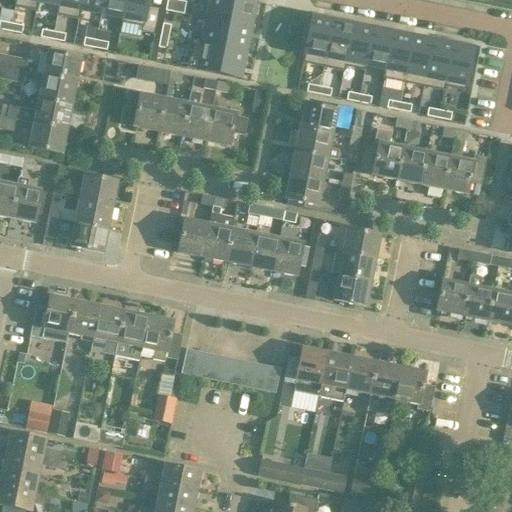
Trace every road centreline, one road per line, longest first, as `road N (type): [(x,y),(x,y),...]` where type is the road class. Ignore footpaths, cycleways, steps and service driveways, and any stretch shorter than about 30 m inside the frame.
road 1 (residential): [(392,336),(130,283)]
road 2 (residential): [(372,0),(511,28)]
road 3 (residential): [(130,283),(5,257)]
road 4 (residential): [(511,360),(392,336)]
